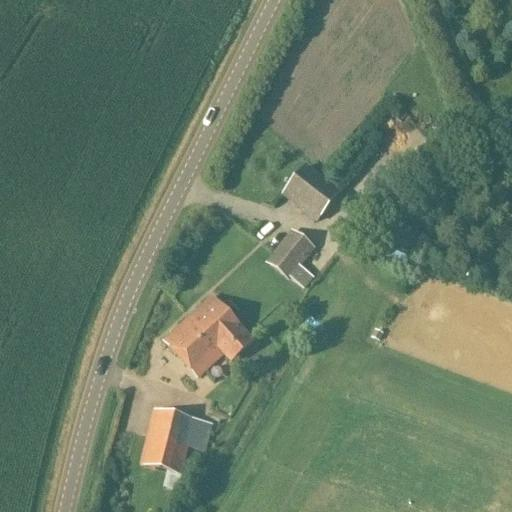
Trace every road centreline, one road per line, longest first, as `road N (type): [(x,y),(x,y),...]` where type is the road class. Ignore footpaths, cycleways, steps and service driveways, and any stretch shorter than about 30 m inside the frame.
road 1 (tertiary): [(65,511),(103,358),(273,0)]
road 2 (unknown): [(425,0),(482,113),(511,203)]
